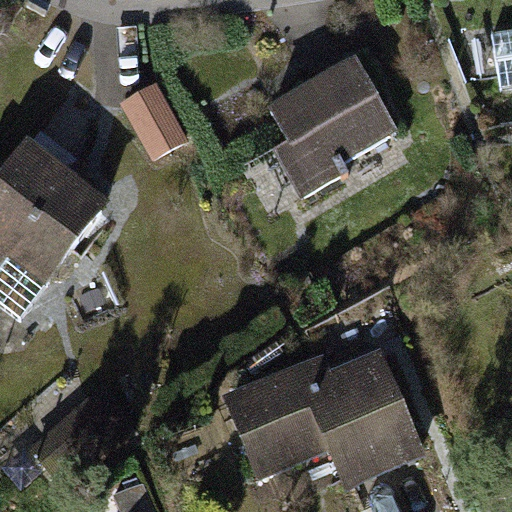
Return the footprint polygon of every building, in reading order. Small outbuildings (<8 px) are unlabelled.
[(511,35),(495,38),(503,90),(511,88),(511,35)] [(355,66),(272,114),(292,148),(275,159),(301,203),(339,180),(332,168),(394,132),(355,66)] [(154,84),(117,105),(149,164),(187,143),(154,84)] [(15,149),(0,169),(0,268),(37,296),(100,214),(15,149)] [(326,360),(223,402),(254,479),(327,450),(344,491),(424,459),(381,355),(333,375),(326,360)] [(137,427),(100,387),(34,447),(70,487),(137,427)]
